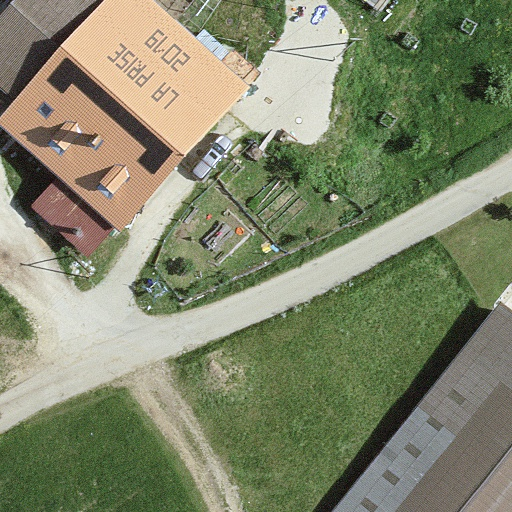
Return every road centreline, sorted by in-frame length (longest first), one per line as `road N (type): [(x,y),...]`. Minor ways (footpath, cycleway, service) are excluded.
road 1 (unclassified): [(511,174),(381,251),(0,421)]
road 2 (track): [(127,359),(0,266)]
